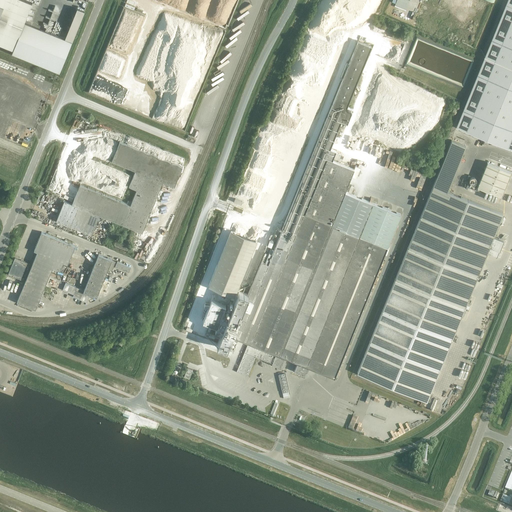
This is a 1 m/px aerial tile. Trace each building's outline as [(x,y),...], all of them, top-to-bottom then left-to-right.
[(0,0),(0,44),(13,50),(31,3),(23,0),(0,0)] [(397,6),(409,10),(412,0),(395,0),(395,1),(398,3),(397,6)] [(511,0),(508,0),(486,56),(485,56),(486,56),(457,126),(511,148),(511,0)] [(218,343),(217,345),(227,349),(232,336),(248,342),(237,371),(248,376),(256,357),(272,363),(272,364),(282,368),(286,358),(298,362),(294,370),(305,375),(307,372),(308,372),(310,367),(335,377),(388,246),(360,235),(352,232),(346,229),(341,227),(332,224),(345,191),(351,176),(354,169),(339,162),(341,155),(335,153),(336,151),(330,148),(341,121),(347,123),(353,109),(347,107),(368,54),(372,46),(358,41),(353,54),(272,253),(269,252),(269,253),(265,252),(248,294),(239,290),(230,314),(222,334),(218,343)] [(72,203),(64,200),(56,220),(92,234),(100,215),(142,232),(163,182),(175,187),(183,167),(120,141),(112,161),(135,170),(129,186),(137,189),(131,205),(80,184),(72,203)] [(511,171),(487,162),(477,187),(501,196),(511,171)] [(494,236),(503,213),(433,185),(395,279),(465,307),(487,253),(497,257),(504,240),(494,236)] [(345,191),(332,224),(341,227),(346,229),(352,232),(360,235),(373,203),(349,193),(346,191),(345,191)] [(373,203),(360,235),(388,246),(401,214),(373,203)] [(257,240),(231,229),(208,285),(235,296),(257,240)] [(68,264),(75,246),(42,232),(35,251),(37,252),(17,301),(36,309),(53,268),(60,271),(64,262),(68,264)] [(114,245),(128,251),(130,245),(117,240),(114,245)] [(112,271),(116,261),(99,254),(85,290),(66,282),(63,289),(74,294),(73,296),(87,302),(89,295),(84,292),(97,297),(108,270),(112,271)] [(24,281),(30,264),(21,260),(20,261),(14,259),(8,274),(24,281)] [(115,267),(129,272),(131,267),(120,263),(121,262),(118,261),(118,262),(118,261),(115,267)] [(465,307),(395,279),(383,310),(452,338),(465,307)] [(209,307),(203,321),(217,326),(216,331),(222,334),(230,314),(223,311),(226,305),(212,299),(210,303),(205,303),(204,306),(209,307)] [(383,310),(370,341),(440,370),(453,338),(452,338),(383,310)] [(427,401),(440,370),(370,341),(357,372),(427,401)] [(193,369),(188,368),(184,377),(189,379),(193,369)] [(285,373),(279,374),(282,392),(289,391),(285,373)] [(388,402),(389,398),(367,389),(364,396),(367,397),(365,400),(371,403),(374,395),(377,396),(375,401),(382,404),(383,400),(388,402)] [(273,414),(276,415),(281,403),(278,401),(273,414)] [(358,411),(351,429),(368,435),(370,429),(369,429),(370,427),(362,424),(365,414),(358,411)] [(488,496),(497,499),(499,494),(491,491),(488,496)] [(501,502),(511,506),(511,504),(511,498),(503,495),(501,502)]
